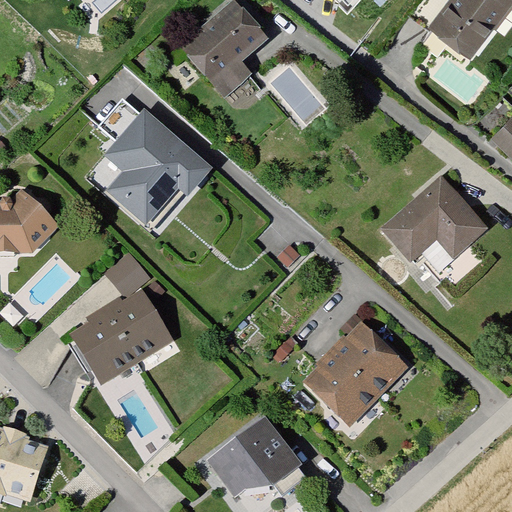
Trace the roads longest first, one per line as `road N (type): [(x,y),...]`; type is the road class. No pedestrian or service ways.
road 1 (residential): [(146,511),(0,357)]
road 2 (residential): [(511,415),(403,511)]
